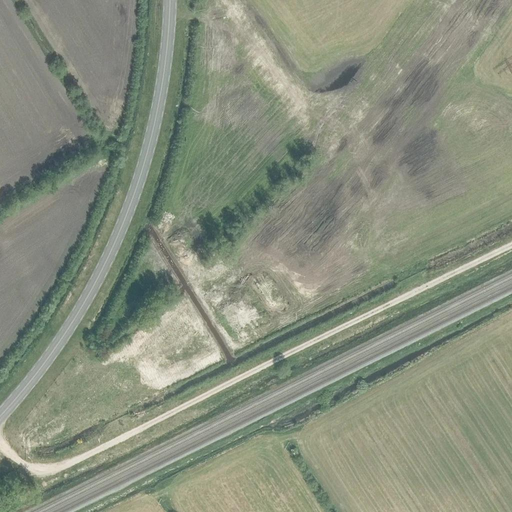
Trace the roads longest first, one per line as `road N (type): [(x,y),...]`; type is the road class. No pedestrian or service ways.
road 1 (track): [(0,444),(39,467),(75,459),(511,245)]
road 2 (tertiary): [(170,0),(157,112),(123,223),(54,350),(0,416)]
